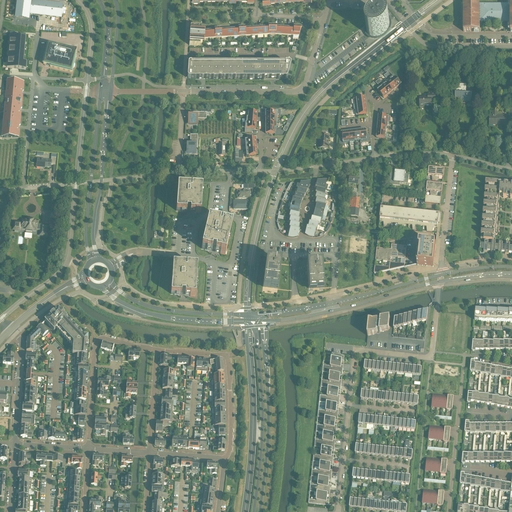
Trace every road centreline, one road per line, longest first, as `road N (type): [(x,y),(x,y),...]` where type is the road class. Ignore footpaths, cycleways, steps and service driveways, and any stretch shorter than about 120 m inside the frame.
road 1 (secondary): [(258,511),(268,413),(262,321)]
road 2 (secondary): [(101,92),(89,263)]
road 3 (secondary): [(99,259),(92,229),(109,92)]
road 4 (secondary): [(99,287),(164,317),(255,322)]
road 5 (secondary): [(255,314),(158,309),(110,281)]
road 6 (residential): [(355,351),(431,357),(439,282)]
road 7 (residential): [(183,92),(297,92),(311,60)]
road 8 (residential): [(392,0),(426,45),(511,46)]
road 9 (residential): [(511,36),(434,35),(403,0)]
road 10 (unclassified): [(101,92),(36,81),(38,26)]
road 11 (residential): [(440,275),(454,155)]
road 12 (residential): [(448,511),(461,391)]
